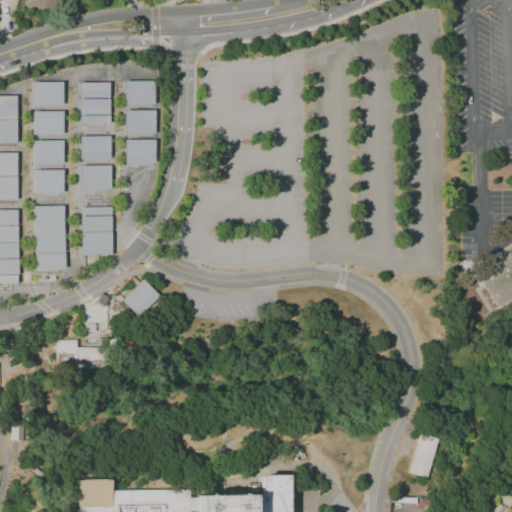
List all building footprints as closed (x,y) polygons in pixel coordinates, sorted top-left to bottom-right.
[(32,82),(61,82),(61,107),(32,107),(32,82)] [(122,83),(153,82),(153,106),(122,106),(122,83)] [(78,84),(108,84),(109,125),(78,125),(78,84)] [(14,96),(0,95),(0,143),(15,143),(14,96)] [(32,111),(62,111),(62,135),(32,135),(32,111)] [(123,111),(153,111),(153,135),(123,135),(123,111)] [(78,136),(109,136),(109,161),(79,161),(78,136)] [(32,141),(62,141),(62,166),(31,166),(32,141)] [(123,141),(153,141),(153,164),(123,165),(123,141)] [(0,199),(16,200),(15,153),(0,152),(0,199)] [(78,166),(108,166),(108,190),(79,190),(78,166)] [(32,171),(62,170),(63,195),(33,195),(32,171)] [(32,207),(62,206),(63,269),(33,270),(32,207)] [(79,207),(109,207),(110,255),(80,256),(79,207)] [(16,210),(0,209),(0,225),(16,226),(16,210)] [(16,226),(0,226),(0,283),(16,283),(16,226)] [(511,254),(511,301),(498,310),(476,277),(511,254)] [(140,279),(159,296),(137,319),(119,302),(140,279)] [(54,340),(74,340),(75,347),(99,347),(99,331),(112,331),(112,370),(54,370),(54,340)] [(407,473),(426,479),(437,440),(418,434),(407,473)] [(195,511),(195,492),(251,492),(251,497),(260,497),(260,475),(288,475),(288,511),(195,511)] [(76,511),(76,480),(110,480),(110,491),(188,491),(188,511),(76,511)] [(420,511),(420,503),(388,502),(388,511),(420,511)]
